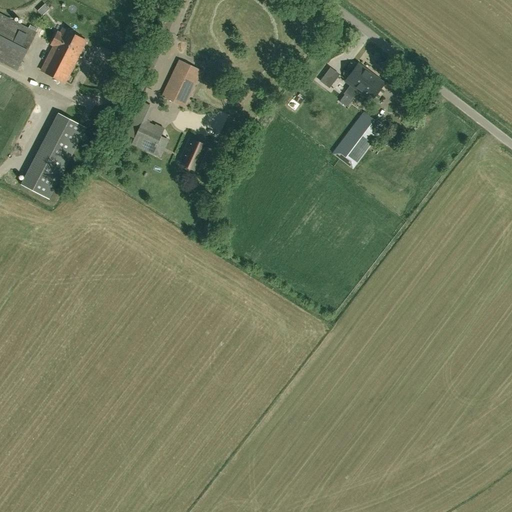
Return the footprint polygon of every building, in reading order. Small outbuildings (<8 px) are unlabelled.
[(36,32),(0,13),(0,60),(18,69),(36,32)] [(35,23),(43,31),(51,24),(43,16),(35,23)] [(54,45),(41,70),(66,82),(78,57),(82,57),(86,51),(83,47),(86,41),(62,28),(60,33),(57,32),(51,44),(54,45)] [(201,71),(179,60),(162,97),(184,107),(201,71)] [(239,66),(247,73),(253,67),(245,60),(239,66)] [(95,63),(81,90),(95,97),(109,70),(95,63)] [(345,81),(358,91),(371,100),(384,83),(358,63),(345,81)] [(5,110),(27,119),(38,93),(15,85),(5,110)] [(205,102),(221,111),(223,106),(202,95),(197,104),(202,107),(205,102)] [(206,104),(200,114),(214,123),(220,112),(206,104)] [(333,124),(326,133),(340,144),(336,150),(355,164),(383,127),(364,113),(358,121),(343,110),(333,124)] [(53,122),(81,137),(85,127),(58,113),(53,122)] [(161,136),(164,129),(143,119),(131,145),(159,158),(168,139),(161,136)] [(0,151),(12,128),(0,121),(0,151)] [(305,141),(312,145),(316,139),(309,135),(305,141)] [(184,158),(182,164),(197,171),(208,147),(189,139),(181,156),(184,158)]
